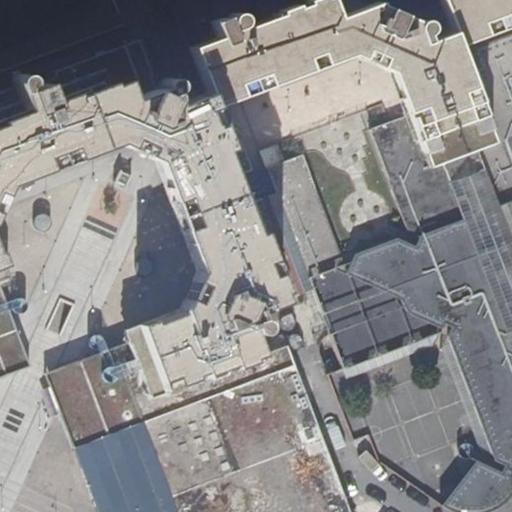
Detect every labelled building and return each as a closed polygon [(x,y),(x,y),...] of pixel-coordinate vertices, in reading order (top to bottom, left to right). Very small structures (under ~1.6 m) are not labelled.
[(209,22),(208,20),(206,20),(212,36),(186,47),(206,103),(234,92),(233,87),(240,84),(238,78),(258,71),(259,76),(273,71),(275,77),(303,68),(304,71),(346,55),(325,0),(314,0),(301,5),(300,4),(239,26),(238,24),(240,23),(239,18),(238,16),(234,12),(223,17),(222,19),(223,24),(219,24),(218,19),(209,22)] [(511,0),(440,0),(453,32),(477,23),(480,22),(475,7),(495,0),(502,0),(507,12),(511,10),(511,0)] [(376,4),(376,3),(379,3),(378,1),(375,2),(375,1),(363,6),(373,32),(382,37),(377,44),(384,49),(386,52),(391,54),(397,54),(427,42),(425,36),(427,35),(430,31),(430,26),(429,24),(428,22),(425,21),(423,20),(418,21),(408,16),(406,17),(376,4)] [(511,36),(511,34),(474,48),(480,66),(472,69),(478,85),(454,93),(484,175),(481,177),(490,203),(494,202),(498,212),(496,214),(496,230),(511,223),(511,36)] [(0,175),(139,122),(154,128),(198,111),(192,98),(171,106),(166,91),(162,88),(159,87),(139,95),(119,47),(51,73),(53,79),(19,91),(18,87),(19,88),(21,87),(24,86),(25,84),(27,79),(26,77),(26,74),(22,71),(19,71),(14,72),(12,73),(10,78),(10,80),(12,86),(12,87),(0,91),(0,175)] [(469,240),(471,239),(420,106),(402,113),(403,117),(367,131),(405,233),(414,240),(408,248),(395,238),(351,254),(345,272),(335,269),(338,258),(299,157),(263,170),(271,195),(244,205),(234,178),(248,172),(232,130),(161,158),(208,283),(211,282),(217,296),(211,307),(126,340),(127,341),(58,367),(63,381),(49,386),(96,511),(348,511),(284,345),(256,354),(248,332),(250,333),(255,332),(258,331),(260,326),(259,322),(257,319),(256,317),(249,316),(249,313),(315,287),(319,298),(417,260),(452,247),(469,240)] [(511,223),(496,230),(497,233),(497,239),(498,249),(500,251),(502,253),(511,257),(511,223)] [(487,280),(483,271),(484,269),(482,262),(479,260),(471,239),(469,240),(452,247),(458,263),(426,276),(426,282),(409,288),(406,283),(356,303),(358,308),(340,315),(337,309),(325,314),(345,367),(442,331),(446,321),(452,325),(449,333),(496,457),(474,453),(439,504),(445,508),(455,511),(456,511),(489,511),(494,510),(499,507),(508,498),(511,492),(511,346),(507,333),(511,330),(507,305),(489,279),(487,280)] [(458,263),(452,247),(417,260),(319,298),(325,314),(337,309),(340,315),(358,308),(356,303),(406,283),(409,288),(426,282),(426,276),(458,263)] [(0,294),(0,376),(13,372),(8,357),(22,352),(0,294)] [(66,332),(70,301),(53,299),(50,330),(66,332)]
